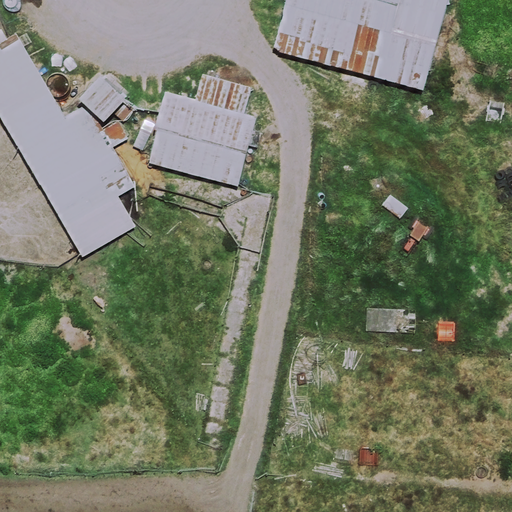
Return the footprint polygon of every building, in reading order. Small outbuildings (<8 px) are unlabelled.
[(451,0),(291,0),(278,51),(428,91),(451,0)] [(91,147),(27,38),(16,44),(5,27),(0,29),(0,112),(86,260),(139,229),(122,199),(139,189),(109,137),(91,147)] [(100,69),(80,94),(112,119),(132,94),(100,69)] [(245,190),(266,118),(251,114),(258,88),(204,72),(197,98),(173,91),(152,164),(245,190)] [(69,309),(43,333),(74,367),(100,343),(69,309)]
